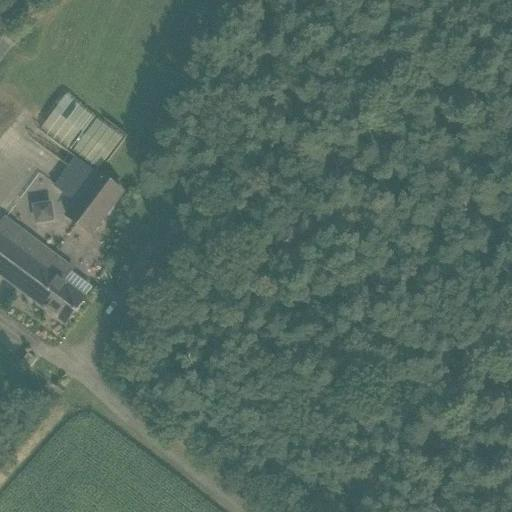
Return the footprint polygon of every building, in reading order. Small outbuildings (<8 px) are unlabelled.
[(67,95),(44,126),(100,168),(123,137),(111,129),(105,137),(98,131),(92,139),(83,132),(85,130),(88,132),(98,118),(67,95)] [(92,236),(125,191),(99,172),(66,216),(92,236)] [(51,203),(34,205),(37,223),(53,221),(51,203)] [(73,269),(57,257),(5,218),(0,225),(0,276),(65,325),(85,298),(63,281),(73,269)] [(30,368),(36,359),(28,353),(21,361),(30,368)]
